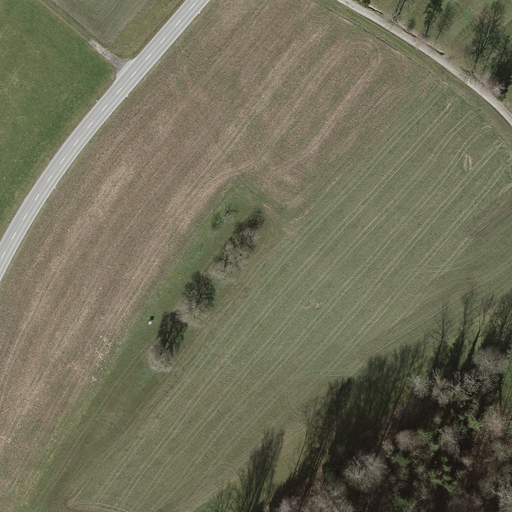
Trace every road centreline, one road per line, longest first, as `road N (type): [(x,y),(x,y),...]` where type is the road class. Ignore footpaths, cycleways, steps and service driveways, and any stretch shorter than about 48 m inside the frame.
road 1 (tertiary): [(0,263),(72,149),(201,0)]
road 2 (track): [(342,0),(469,82),(511,120)]
road 3 (track): [(37,0),(134,78)]
